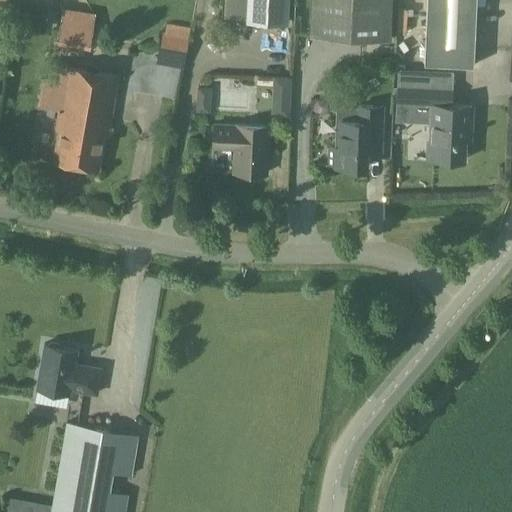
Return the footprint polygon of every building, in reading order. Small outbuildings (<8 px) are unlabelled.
[(91,44),(97,6),(66,0),(63,0),(57,38),(91,44)] [(246,21),(272,22),(287,23),(287,0),(222,0),(222,18),(247,20),(246,21)] [(390,37),(391,0),(311,0),(310,34),(390,37)] [(412,0),(412,20),(421,20),(421,0),(412,0)] [(474,65),(476,0),(427,0),(424,63),(474,65)] [(185,55),(191,26),(164,21),(158,50),(185,55)] [(118,74),(47,62),(39,105),(59,108),(55,129),(59,130),(53,160),(99,168),(104,136),(107,137),(118,74)] [(288,112),(287,75),(269,76),(270,112),(288,112)] [(395,122),(431,123),(429,158),(463,160),(465,128),(471,128),(472,105),(452,104),(453,87),(397,84),(396,104),(395,122)] [(204,108),(206,89),(197,89),(195,107),(204,108)] [(367,168),(368,150),(381,150),(383,107),(360,106),(359,121),(340,120),(339,148),(329,147),(328,166),(367,168)] [(213,147),(235,148),(234,171),(266,173),(269,126),(236,124),(236,125),(214,124),(213,147)] [(101,368),(75,363),(77,349),(45,343),(37,388),(64,393),(65,388),(96,393),(101,368)] [(51,511),(124,511),(127,494),(108,490),(111,471),(131,475),(137,435),(67,423),(51,511)]
